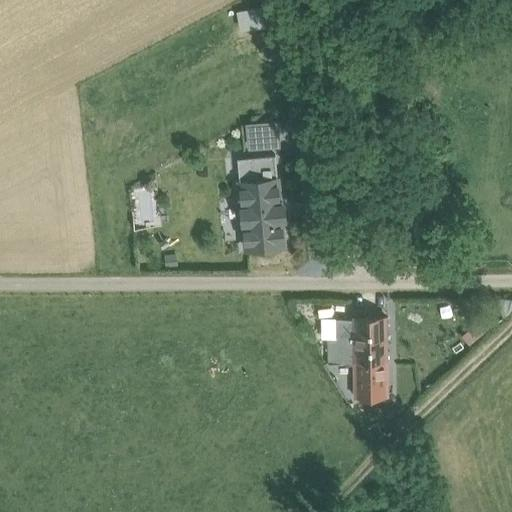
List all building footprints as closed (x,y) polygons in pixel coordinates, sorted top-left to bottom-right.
[(238,29),(263,25),(260,5),(235,9),(238,29)] [(224,137),(225,150),(245,148),(245,145),(259,144),(258,134),(224,137)] [(243,201),(280,198),(275,156),(239,159),(243,201)] [(130,178),(131,218),(158,217),(157,177),(130,178)] [(292,196),(280,198),(281,219),(293,218),(292,196)] [(280,198),(243,201),(247,247),(283,243),(281,219),(280,198)] [(386,316),(353,317),(353,319),(336,319),(336,337),(329,337),(329,362),(343,361),(343,362),(349,361),(349,362),(354,362),(355,371),(387,370),(387,362),(386,316)] [(361,377),(341,378),(342,391),(366,390),(365,385),(362,385),(361,377)]
